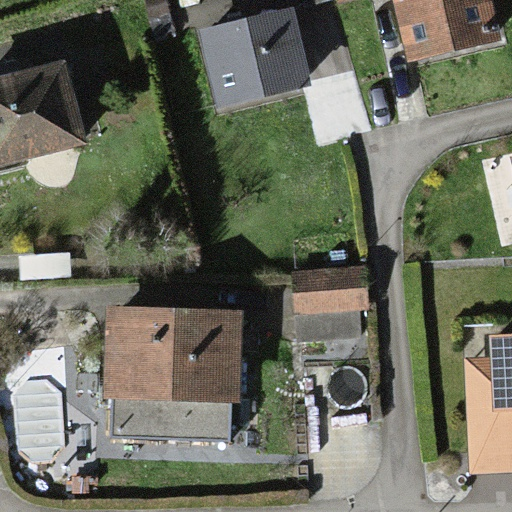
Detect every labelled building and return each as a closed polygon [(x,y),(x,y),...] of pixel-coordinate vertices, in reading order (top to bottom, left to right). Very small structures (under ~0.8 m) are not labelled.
[(298,0),(289,0),(208,16),(226,104),(316,86),(298,0)] [(488,32),(478,0),(397,0),(414,54),(488,32)] [(44,54),(0,63),(0,153),(64,139),(44,54)] [(351,260),(277,267),(282,327),(356,321),(351,260)] [(261,299),(121,303),(124,435),(264,432),(261,299)] [(509,350),(477,351),(482,470),(511,468),(511,312),(508,312),(509,350)]
